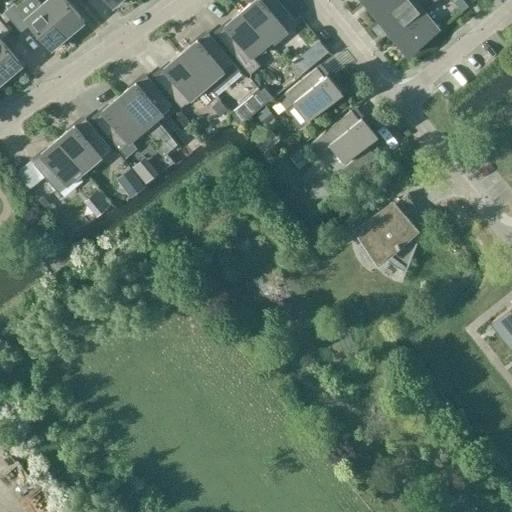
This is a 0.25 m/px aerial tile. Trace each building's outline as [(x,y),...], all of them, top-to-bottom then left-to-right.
[(68,36),(85,21),(83,19),(82,19),(65,0),(46,0),(41,4),(68,36)] [(242,11),(269,43),(295,21),(277,0),(259,0),(253,5),(251,3),(242,11)] [(379,18),(401,0),(364,0),(365,0),(379,18)] [(394,36),(424,11),(414,0),(401,0),(379,18),(394,36)] [(469,5),(465,0),(455,0),(464,10),(469,5)] [(68,36),(41,4),(26,17),(14,4),(3,13),(9,20),(10,20),(21,32),(30,24),(49,47),(51,50),(68,36)] [(252,56),(269,43),(242,11),(232,19),(234,22),(217,35),(250,74),(260,65),(252,56)] [(409,55),(439,30),(424,11),(394,36),(409,55)] [(9,20),(3,13),(2,14),(0,12),(0,71),(6,78),(23,64),(21,62),(20,62),(1,40),(10,32),(4,24),(9,20)] [(240,71),(233,63),(208,34),(192,48),(190,45),(180,54),(207,85),(208,85),(214,93),(240,71)] [(329,52),(320,41),(290,65),(299,76),(329,52)] [(181,107),(207,85),(180,54),(170,62),(172,64),(156,78),(181,107)] [(341,92),(332,82),(330,84),(316,67),(277,99),(286,110),(295,102),(309,119),(341,92)] [(119,96),(146,128),(172,106),(147,76),(131,90),(129,88),(119,96)] [(269,100),(269,101),(275,96),(268,87),(261,92),(269,100)] [(258,88),(245,100),(255,112),(269,100),(261,92),(258,88)] [(131,140),(146,128),(119,96),(109,105),(111,107),(95,121),(126,158),(138,148),(131,140)] [(214,106),(222,116),(228,111),(220,101),(214,106)] [(266,110),(258,117),(265,125),(274,118),(266,110)] [(351,110),(311,143),(320,154),(331,145),(344,162),(376,135),(367,125),(365,127),(351,110)] [(84,171),(111,149),(86,119),(70,133),(67,131),(58,139),(84,171)] [(58,193),(84,171),(58,139),(48,147),(50,150),(33,163),(45,178),(58,193)] [(174,150),(165,140),(159,144),(169,155),(174,150)] [(372,146),(337,176),(346,187),(382,158),(372,146)] [(290,158),(298,167),(306,160),(299,151),(290,158)] [(45,178),(33,163),(16,178),(18,179),(23,185),(29,192),(45,178)] [(128,167),(115,177),(129,195),(143,185),(128,167)] [(416,235),(415,233),(393,206),(408,194),(408,193),(357,234),(358,235),(364,230),(371,240),(361,248),(370,264),(383,254),(389,261),(396,266),(405,271),(401,279),(403,280),(417,243),(417,242),(417,240),(417,239),(417,237),(416,236),(416,235)] [(511,306),(492,322),(511,347),(511,306)]
